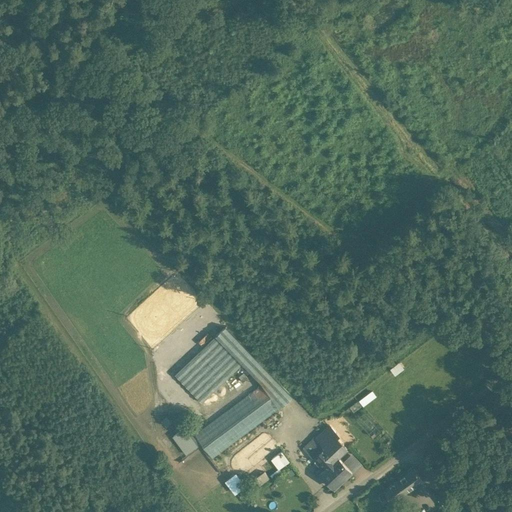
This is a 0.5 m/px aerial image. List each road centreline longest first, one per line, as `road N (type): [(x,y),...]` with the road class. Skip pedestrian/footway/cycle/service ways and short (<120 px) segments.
road 1 (track): [(511,366),(331,511)]
road 2 (track): [(334,509),(279,429),(297,413)]
